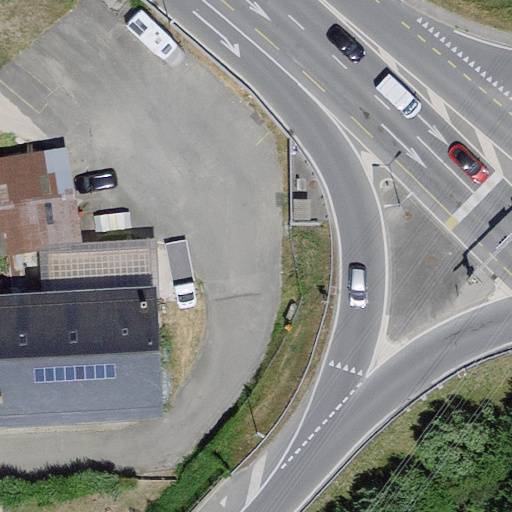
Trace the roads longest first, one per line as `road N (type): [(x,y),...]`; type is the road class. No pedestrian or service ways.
road 1 (motorway): [(249,0),(357,208),(365,265),(360,320),(323,453)]
road 2 (motorway): [(511,323),(425,364),(323,453)]
road 3 (secondary): [(511,193),(343,42)]
road 4 (motorway): [(511,72),(343,42)]
